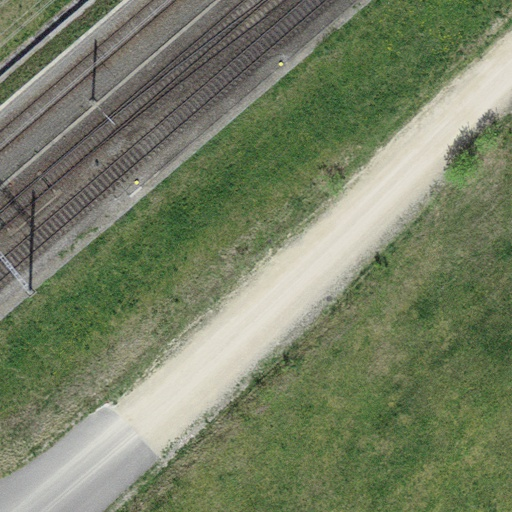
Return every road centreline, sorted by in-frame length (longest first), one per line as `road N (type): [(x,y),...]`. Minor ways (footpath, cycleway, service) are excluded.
road 1 (track): [(48,511),(511,79)]
road 2 (motorway): [(334,511),(7,0)]
road 3 (motorway): [(0,403),(60,511)]
